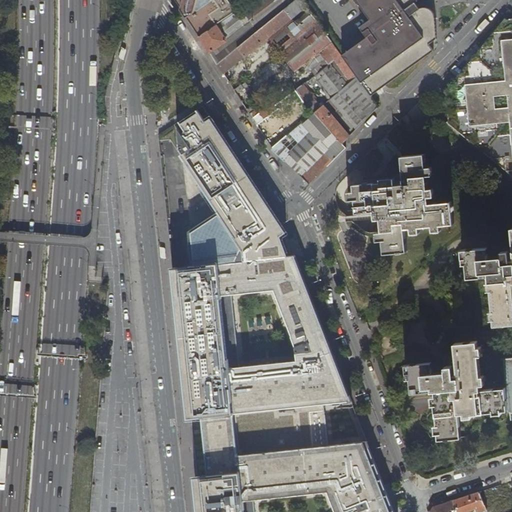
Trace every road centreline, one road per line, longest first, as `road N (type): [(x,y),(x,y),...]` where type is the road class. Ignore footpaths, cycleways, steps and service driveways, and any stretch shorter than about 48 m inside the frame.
road 1 (unclassified): [(147,0),(131,76),(177,511)]
road 2 (trunk): [(37,0),(35,124),(3,511)]
road 3 (trunk): [(53,490),(76,0)]
road 4 (residential): [(413,498),(297,207)]
road 5 (residential): [(497,0),(297,207)]
road 6 (unclassified): [(297,207),(147,0)]
